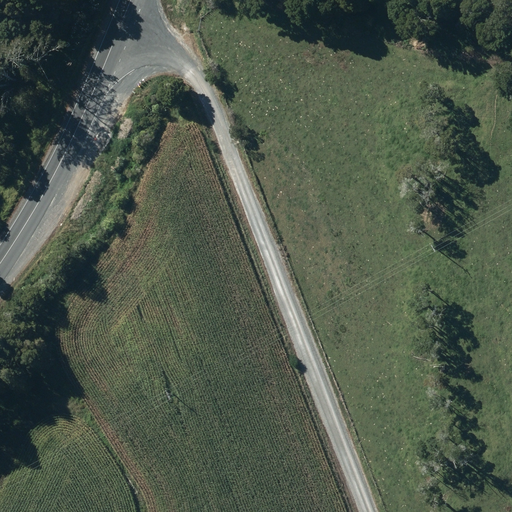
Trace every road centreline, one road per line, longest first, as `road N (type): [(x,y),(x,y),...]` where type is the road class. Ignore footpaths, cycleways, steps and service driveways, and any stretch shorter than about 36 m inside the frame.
road 1 (unclassified): [(119,28),(170,53),(205,92),(367,511)]
road 2 (unclassified): [(0,264),(40,202),(119,28)]
